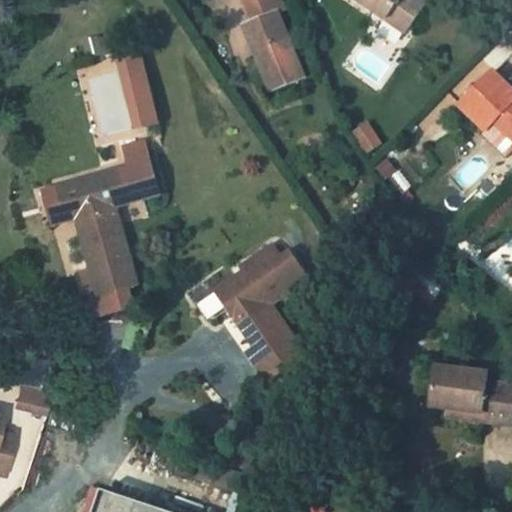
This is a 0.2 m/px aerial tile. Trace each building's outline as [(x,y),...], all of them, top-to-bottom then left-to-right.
[(319,0),(334,10),(340,0),(319,0)] [(390,14),(368,0),(340,0),(334,10),(349,20),(338,36),(389,69),(394,61),(403,68),(418,46),(384,24),(390,14)] [(250,26),(260,54),(283,47),(278,32),(286,29),(281,16),(250,26)] [(278,32),(283,47),(284,46),(291,44),(286,29),(278,32)] [(260,54),(249,58),(272,125),(306,114),(284,46),(283,47),(260,54)] [(394,61),(389,69),(398,76),(403,68),(394,61)] [(511,89),(493,68),(454,105),(483,131),(481,134),(504,157),(511,149),(511,89)] [(372,161),(360,169),(373,186),(384,178),(372,161)] [(122,201),(130,231),(162,221),(147,169),(127,175),(134,198),(122,201)] [(121,199),(60,217),(70,249),(81,246),(96,297),(104,323),(133,314),(143,311),(120,234),(130,231),(122,201),(121,199)] [(376,220),(353,238),(367,255),(390,236),(376,220)] [(312,301),(294,275),(285,280),(276,269),(245,291),(248,295),(220,315),(255,363),(276,348),(268,338),(278,331),(276,327),(312,301)] [(104,323),(96,297),(87,299),(100,344),(139,332),(133,314),(104,323)] [(291,348),(278,331),(268,338),(276,348),(255,363),(260,371),(291,348)] [(311,377),(291,348),(260,371),(252,376),(273,405),(311,377)] [(509,424),(511,388),(511,385),(481,383),(482,375),(431,372),(428,410),(443,412),(460,412),(460,420),(509,424)] [(65,423),(35,411),(30,424),(60,436),(65,423)] [(460,412),(443,412),(444,419),(460,420),(460,412)] [(0,490),(0,489),(15,493),(24,458),(7,453),(10,439),(0,436),(0,490)] [(15,493),(0,489),(0,490),(0,494),(14,498),(15,493)]
